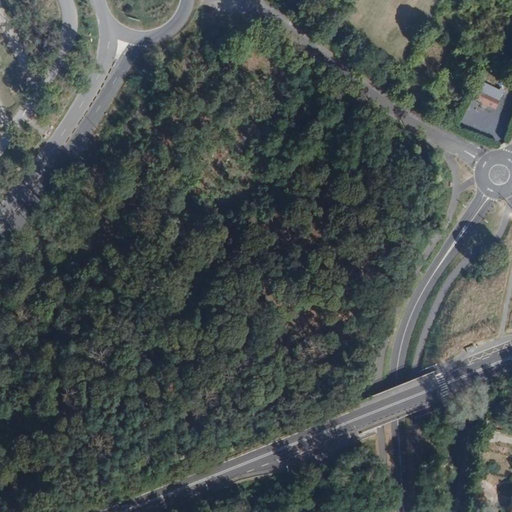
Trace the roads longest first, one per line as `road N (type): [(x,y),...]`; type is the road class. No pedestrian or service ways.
road 1 (secondary): [(124,511),(511,357)]
road 2 (residential): [(404,511),(399,365),(409,322),(440,263)]
